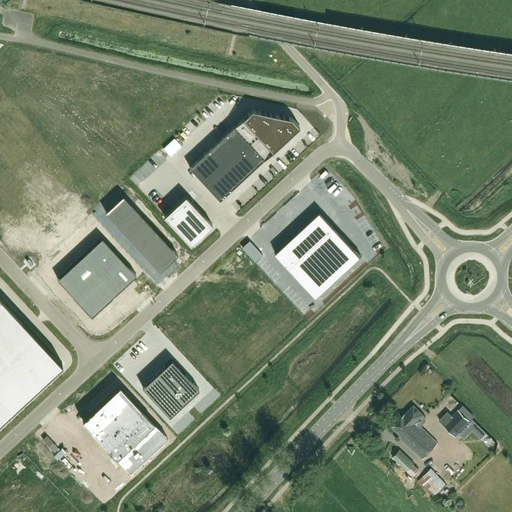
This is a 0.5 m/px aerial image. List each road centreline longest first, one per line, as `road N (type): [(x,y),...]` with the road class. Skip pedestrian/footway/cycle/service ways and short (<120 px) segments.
road 1 (unclassified): [(344,145),(320,154),(97,361)]
road 2 (secondary): [(244,511),(417,329)]
road 3 (unclassified): [(344,145),(341,107),(244,0)]
road 4 (unknown): [(238,230),(188,181),(174,155),(237,107)]
road 5 (unclassified): [(0,256),(97,361)]
road 6 (unclassified): [(97,361),(0,451)]
